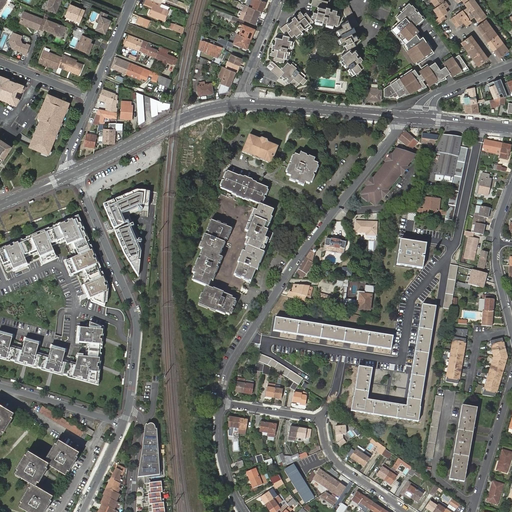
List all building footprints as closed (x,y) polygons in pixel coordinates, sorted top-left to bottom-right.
[(61,0),(50,0),(47,9),(56,13),(60,5),(59,5),(60,1),(61,1),(61,0)] [(160,7),(161,4),(152,0),(146,0),(145,4),(152,7),(151,10),(150,13),(150,14),(156,17),(165,21),(169,11),(160,7)] [(252,0),(250,7),(253,8),(262,11),(262,12),(266,2),(259,0),(252,0)] [(316,18),(315,21),(319,22),(322,23),(323,22),(326,23),(326,24),(329,25),(333,26),(334,24),(335,24),(338,25),(340,15),(336,14),(337,10),(335,10),(333,9),(332,11),(330,10),(330,8),(326,7),(328,2),(321,0),(312,0),(311,5),(314,6),(318,7),(319,7),(318,9),(318,11),(317,13),(314,12),(313,15),(312,18),(316,18)] [(464,10),(467,15),(478,6),(473,0),(463,0),(465,4),(468,7),(464,10)] [(439,17),(435,20),(437,23),(445,18),(443,15),(447,12),(444,8),(448,6),(445,1),(444,2),(436,7),(434,9),(439,17)] [(406,5),(405,6),(400,11),(401,12),(406,8),(411,4),(410,2),(406,5)] [(85,10),(70,4),(65,16),(80,22),(85,10)] [(406,8),(401,12),(396,16),(397,17),(401,21),(392,29),(391,30),(400,39),(401,38),(403,41),(408,36),(410,38),(405,43),(407,47),(406,48),(408,49),(406,50),(409,54),(410,53),(414,58),(412,59),(415,62),(416,62),(417,64),(434,52),(431,48),(427,41),(423,36),(421,37),(420,38),(418,37),(414,40),(412,37),(418,32),(419,31),(414,26),(418,24),(419,22),(424,18),(411,4),(406,8)] [(245,5),(240,19),(256,25),(262,11),(253,8),(250,7),(246,5),(245,5)] [(347,49),(348,49),(356,45),(354,41),(358,39),(356,35),(353,36),(352,33),(356,31),(354,27),(359,25),(348,5),(342,8),(348,21),(341,24),(343,28),(338,30),(340,34),(341,34),(342,37),(340,39),(342,43),(346,41),(347,44),(345,45),(347,49)] [(478,6),(467,15),(470,19),(474,16),(477,20),(479,23),(486,18),(484,15),(478,6)] [(450,18),(456,25),(459,23),(462,21),(465,24),(470,21),(462,10),(450,18)] [(108,14),(101,11),(97,21),(99,22),(96,29),(106,33),(111,20),(106,18),(108,14)] [(36,26),(40,28),(43,19),(24,12),(20,22),(36,28),(36,26)] [(281,28),(285,34),(288,32),(291,36),(293,35),(294,34),(296,36),(300,33),(302,31),(301,30),(304,28),(305,29),(307,27),(310,25),(311,24),(310,23),(311,22),(313,21),(307,13),(305,15),(304,16),(301,12),(299,14),(297,15),(299,17),(297,18),(295,16),(292,18),(293,20),(289,23),(287,25),(286,24),(281,28)] [(401,21),(397,17),(396,18),(398,21),(392,26),(392,29),(401,21)] [(60,25),(44,18),(39,29),(43,30),(44,29),(56,34),(60,25)] [(476,27),(482,34),(491,28),(485,20),(480,24),(476,27)] [(151,31),(152,28),(135,21),(131,29),(149,36),(150,35),(152,36),(153,32),(151,31)] [(184,28),(175,24),(173,29),(173,30),(177,31),(183,34),(184,28)] [(173,30),(161,25),(160,29),(171,34),(173,30)] [(254,30),(254,29),(243,25),(241,31),(239,35),(250,39),(254,30)] [(482,34),(488,42),(497,36),(491,28),(482,34)] [(22,35),(14,32),(10,41),(13,48),(23,52),(22,53),(27,55),(30,45),(26,44),(26,45),(22,44),(20,39),(22,35)] [(247,48),(250,39),(239,35),(238,34),(234,43),(239,45),(240,44),(242,45),(241,46),(242,46),(247,48)] [(125,45),(139,51),(143,40),(129,35),(125,45)] [(275,45),(273,44),(272,48),(275,49),(274,51),(272,51),(271,53),(271,55),(275,56),(274,59),(274,60),(279,61),(281,62),(284,62),(284,59),(286,59),(287,54),(288,52),(287,51),(287,48),(289,48),(289,45),(290,41),(288,40),(288,38),(289,36),(283,35),(282,39),(276,38),(276,40),(275,45)] [(82,43),(79,50),(89,54),(93,44),(91,43),(92,39),(84,36),(82,43)] [(467,50),(476,43),(471,36),(462,42),(467,50)] [(488,42),(493,50),(502,43),(497,36),(488,42)] [(219,37),(217,42),(226,46),(228,46),(231,47),(226,45),(228,41),(219,37)] [(143,40),(139,51),(141,52),(147,54),(150,47),(146,46),(148,43),(148,42),(143,40)] [(218,58),(222,48),(209,43),(204,41),(203,45),(201,50),(205,52),(218,58)] [(482,51),(476,43),(467,50),(473,58),(482,51)] [(502,43),(493,50),(499,57),(502,55),(508,51),(502,43)] [(150,47),(147,54),(156,58),(160,48),(158,47),(156,50),(150,47)] [(160,48),(156,58),(162,60),(164,61),(172,65),(172,64),(176,66),(177,59),(175,58),(167,54),(168,51),(160,48)] [(349,50),(342,56),(343,58),(344,59),(343,60),(345,64),(347,66),(348,65),(350,68),(349,69),(351,71),(354,75),(356,73),(358,76),(363,73),(360,70),(362,69),(366,66),(364,64),(361,60),(363,59),(360,56),(358,58),(356,55),(358,54),(357,52),(355,50),(352,53),(351,52),(349,50)] [(58,66),(62,58),(44,51),(40,60),(48,63),(47,65),(57,69),(58,66)] [(488,59),(482,51),(473,58),(479,66),(487,60),(488,59)] [(231,54),(226,68),(235,72),(237,72),(243,59),(231,54)] [(70,58),(63,55),(62,58),(58,66),(64,68),(80,74),(83,65),(69,59),(70,58)] [(462,70),(467,66),(465,64),(460,56),(459,55),(454,58),(453,57),(450,59),(445,62),(443,63),(445,66),(450,73),(452,76),(454,75),(455,74),(456,73),(462,70)] [(114,67),(127,72),(130,63),(116,57),(111,68),(114,69),(114,67)] [(201,58),(199,64),(205,67),(208,60),(201,58)] [(271,62),(267,67),(279,78),(281,76),(281,75),(283,77),(285,78),(286,77),(288,78),(286,81),(289,83),(291,82),(296,86),(299,83),(300,82),(303,84),(307,80),(304,78),(306,76),(300,71),(299,72),(297,69),(297,68),(295,66),(292,63),(291,63),(291,65),(289,64),(288,62),(283,68),(281,69),(280,69),(272,61),(271,62)] [(384,88),(384,96),(391,97),(394,96),(395,97),(398,95),(399,97),(408,91),(410,93),(414,90),(415,91),(421,86),(423,88),(426,86),(423,81),(421,78),(423,77),(425,79),(429,85),(438,79),(439,81),(442,80),(446,79),(445,76),(440,70),(439,67),(435,62),(432,65),(429,66),(428,65),(423,69),(419,71),(421,74),(419,75),(415,69),(414,70),(413,70),(408,73),(408,74),(401,79),(399,78),(398,79),(391,84),(384,88)] [(127,72),(139,76),(142,78),(145,69),(130,63),(127,72)] [(369,70),(366,78),(370,80),(373,72),(376,65),(372,63),(369,70)] [(440,70),(445,76),(447,75),(450,73),(445,66),(442,68),(440,70)] [(223,79),(221,83),(230,87),(235,72),(226,68),(223,67),(219,77),(223,79)] [(400,77),(401,79),(408,74),(408,73),(413,70),(412,68),(400,77)] [(171,80),(155,73),(152,80),(168,87),(171,80)] [(0,98),(15,105),(18,98),(14,96),(16,90),(20,92),(23,86),(0,76),(0,98)] [(511,95),(511,93),(511,91),(511,90),(511,80),(507,82),(503,84),(501,79),(494,81),(500,97),(505,97),(507,96),(511,95)] [(494,99),(500,97),(494,81),(488,83),(494,97),(494,99)] [(205,84),(199,85),(197,86),(199,96),(214,93),(212,83),(205,84)] [(477,103),(485,101),(484,99),(480,100),(477,101),(476,98),(475,89),(475,87),(466,89),(466,91),(468,91),(469,97),(464,97),(465,104),(470,103),(470,104),(477,103)] [(367,100),(381,101),(381,90),(378,90),(378,89),(371,88),(371,89),(368,89),(367,100)] [(116,102),(118,103),(119,100),(117,100),(117,95),(115,94),(108,91),(103,89),(100,99),(104,100),(112,103),(116,105),(116,102)] [(136,92),(138,125),(145,122),(143,94),(136,92)] [(69,103),(48,95),(39,114),(42,115),(31,142),(47,149),(50,147),(69,103)] [(168,110),(170,108),(171,104),(163,102),(150,97),(151,118),(158,115),(158,112),(162,112),(161,110),(165,110),(168,110)] [(491,108),(499,106),(499,105),(500,97),(494,99),(489,100),(491,108)] [(131,110),(132,110),(132,109),(133,106),(131,106),(131,102),(122,101),(121,118),(126,119),(126,118),(127,118),(127,119),(132,119),(132,115),(132,114),(131,114),(131,110)] [(468,113),(478,114),(477,103),(470,104),(470,103),(465,104),(466,110),(468,110),(468,113)] [(111,117),(117,118),(118,112),(116,112),(114,112),(112,112),(106,110),(99,109),(97,114),(100,115),(99,123),(102,123),(102,121),(103,121),(104,116),(111,118),(111,117)] [(92,123),(99,124),(99,123),(100,115),(97,114),(95,119),(94,119),(92,123)] [(281,122),(277,129),(283,132),(287,126),(281,122)] [(117,123),(116,123),(109,123),(109,129),(104,128),(103,143),(114,143),(115,130),(123,131),(123,123),(117,123)] [(414,139),(405,131),(398,139),(407,147),(406,148),(408,150),(410,148),(410,149),(412,149),(413,148),(418,142),(414,139)] [(85,146),(95,148),(97,135),(87,133),(85,146)] [(421,143),(434,145),(439,136),(422,133),(421,143)] [(259,139),(249,135),(242,152),(253,156),(253,157),(254,158),(258,160),(259,160),(260,159),(271,164),(278,146),(268,142),(267,140),(262,138),(259,139)] [(443,135),(433,153),(440,155),(436,175),(454,178),(460,147),(462,139),(462,137),(443,135)] [(0,162),(11,146),(0,139),(0,162)] [(502,144),(484,140),(482,150),(500,154),(500,153),(502,144)] [(511,145),(502,144),(500,153),(500,154),(498,159),(508,160),(509,155),(511,145)] [(446,215),(446,217),(444,223),(452,224),(467,148),(465,148),(460,147),(451,191),(447,212),(446,215)] [(363,195),(399,149),(397,149),(361,194),(363,195)] [(411,157),(414,154),(413,154),(407,152),(399,149),(363,195),(362,197),(374,206),(375,204),(411,157)] [(294,156),(291,163),(290,166),(292,167),(290,172),(288,171),(287,173),(286,175),(291,176),(290,179),(296,181),(298,182),(304,185),(305,182),(310,184),(310,182),(313,175),(314,173),(317,166),(318,164),(314,162),(315,160),(309,157),(306,156),(300,154),(299,156),(295,154),(294,156)] [(377,205),(413,158),(411,157),(375,204),(377,205)] [(266,230),(271,217),(274,210),(261,205),(261,203),(264,198),(265,195),(267,190),(268,188),(256,183),(256,184),(249,181),(250,179),(246,178),(245,179),(239,177),(239,176),(227,171),(227,173),(224,179),(223,181),(221,186),(220,188),(232,193),(239,195),(238,197),(242,199),(243,197),(249,200),(259,204),(257,209),(257,211),(255,210),(250,222),(249,225),(251,226),(248,232),(246,238),(247,238),(249,239),(246,246),(248,247),(246,253),(243,252),(242,256),(241,259),(239,263),(234,275),(236,275),(241,278),(246,279),(251,282),(259,263),(260,264),(265,253),(263,253),(261,252),(264,247),(265,244),(267,239),(265,238),(267,231),(266,230)] [(482,174),(478,193),(488,195),(491,180),(488,179),(489,175),(482,174)] [(114,229),(115,228),(105,205),(138,192),(150,193),(150,192),(137,191),(104,205),(114,229)] [(138,192),(105,205),(115,228),(114,229),(125,254),(139,277),(142,246),(129,215),(140,210),(148,211),(150,193),(138,192)] [(418,208),(417,212),(420,212),(423,213),(429,213),(429,210),(433,210),(432,214),(438,214),(446,215),(447,212),(439,210),(435,210),(437,199),(425,198),(424,209),(420,209),(418,208)] [(488,218),(489,213),(488,213),(489,208),(477,205),(474,219),(475,219),(485,221),(485,217),(488,218)] [(11,246),(0,250),(0,256),(3,265),(10,262),(14,270),(19,267),(22,266),(27,264),(25,258),(24,256),(37,250),(38,252),(42,262),(47,260),(50,258),(56,256),(52,246),(51,244),(65,238),(65,240),(67,245),(73,243),(79,256),(67,261),(70,266),(71,270),(73,275),(85,270),(90,283),(85,285),(87,291),(88,294),(90,299),(93,298),(94,301),(105,305),(107,286),(78,217),(67,222),(38,234),(11,246)] [(484,230),(485,225),(484,225),(485,221),(475,219),(474,219),(473,224),(475,225),(474,232),(482,234),(483,229),(484,230)] [(204,250),(201,256),(199,260),(196,265),(195,267),(193,273),(194,274),(195,274),(194,277),(195,277),(193,281),(206,286),(203,294),(201,299),(199,304),(208,308),(210,309),(216,311),(225,315),(226,314),(229,315),(230,314),(232,309),(233,307),(235,302),(236,300),(232,298),(232,297),(230,296),(223,293),(213,289),(208,287),(211,281),(214,275),(215,273),(217,267),(218,264),(221,257),(220,257),(218,256),(220,251),(221,248),(224,243),(225,240),(226,240),(231,229),(226,227),(223,225),(220,224),(217,223),(212,221),(207,232),(208,233),(207,236),(206,235),(203,241),(202,243),(200,248),(202,249),(204,250)] [(355,233),(366,233),(366,235),(376,236),(377,223),(355,222),(355,233)] [(478,239),(469,237),(464,258),(474,260),(478,239)] [(337,253),(344,255),(345,249),(346,242),(326,239),(325,246),(324,251),(330,252),(329,255),(337,256),(337,253)] [(398,261),(398,265),(421,268),(422,265),(423,265),(424,257),(422,257),(422,255),(424,255),(426,244),(401,240),(399,251),(401,251),(400,254),(399,253),(397,261),(398,261)] [(316,245),(315,244),(311,250),(305,258),(312,262),(315,252),(316,250),(315,249),(316,245)] [(480,256),(478,267),(484,269),(487,258),(480,256)] [(306,274),(312,262),(305,258),(301,264),(298,269),(306,274)] [(456,276),(458,266),(451,265),(443,308),(451,309),(451,308),(453,293),(454,291),(454,286),(456,280),(456,276)] [(342,277),(353,277),(353,267),(343,267),(342,277)] [(487,274),(472,270),(468,284),(471,285),(483,288),(487,274)] [(84,279),(85,283),(87,282),(84,273),(78,275),(80,281),(84,279)] [(468,284),(458,281),(456,287),(469,290),(471,285),(468,284)] [(289,292),(287,296),(305,301),(306,298),(310,300),(312,291),(308,290),(308,288),(294,284),(292,292),(289,292)] [(332,302),(334,296),(321,292),(319,299),(332,302)] [(358,308),(370,310),(372,295),(360,293),(358,308)] [(482,310),(483,311),(484,311),(493,311),(494,300),(492,300),(493,296),(483,295),(482,310)] [(434,314),(435,306),(423,305),(422,310),(410,386),(406,406),(367,400),(372,368),(360,367),(359,374),(358,373),(356,383),(357,383),(355,397),(354,397),(353,397),(352,410),(355,410),(355,411),(373,414),(373,413),(380,414),(380,415),(389,417),(389,416),(396,417),(396,418),(414,421),(414,419),(418,420),(420,408),(419,408),(418,407),(421,393),(422,393),(423,384),(422,384),(424,370),(426,370),(427,361),(426,360),(428,347),(429,347),(431,337),(430,337),(432,323),(433,323),(435,314),(434,314)] [(483,311),(481,325),(492,326),(493,311),(484,311),(483,311)] [(384,347),(391,348),(393,336),(277,318),(275,318),(274,329),(281,331),(281,332),(290,333),(290,332),(304,334),(304,336),(313,337),(313,336),(328,338),(328,339),(337,341),(337,340),(351,342),(351,343),(360,344),(374,346),(374,347),(383,348),(384,347)] [(102,338),(103,328),(90,323),(89,329),(81,328),(79,343),(90,344),(89,358),(79,357),(77,366),(63,362),(66,352),(52,349),(49,358),(37,355),(39,345),(26,341),(23,351),(10,348),(13,338),(0,334),(0,357),(25,364),(51,371),(97,384),(99,366),(102,338)] [(467,329),(455,327),(446,382),(457,384),(465,335),(466,335),(467,329)] [(500,339),(488,342),(493,362),(483,395),(495,397),(505,363),(500,339)] [(298,385),(299,385),(303,379),(272,359),(260,354),(257,361),(264,364),(268,365),(278,372),(286,377),(289,379),(294,382),(298,385)] [(263,372),(264,365),(256,362),(256,365),(255,371),(263,372)] [(235,392),(243,393),(245,384),(245,380),(245,379),(237,378),(237,382),(235,392)] [(286,387),(290,388),(294,382),(289,379),(289,381),(286,387)] [(245,384),(243,393),(252,394),(253,385),(254,381),(245,380),(245,384)] [(295,390),(298,385),(294,382),(290,388),(295,390)] [(273,398),(275,388),(267,387),(266,396),(273,398)] [(283,390),(275,388),(273,398),(281,399),(283,390)] [(300,404),(306,405),(307,396),(302,395),(302,394),(294,393),(293,402),(300,403),(300,404)] [(426,457),(432,459),(443,397),(436,396),(425,457),(426,457)] [(451,475),(450,474),(449,479),(464,482),(465,478),(464,477),(464,474),(466,474),(467,465),(466,465),(469,449),(470,449),(471,440),(470,440),(473,425),(474,425),(476,416),(474,416),(475,412),(476,412),(477,408),(462,405),(461,410),(462,410),(462,415),(460,415),(459,421),(461,421),(460,426),(458,425),(457,435),(458,435),(457,439),(456,439),(455,445),(456,445),(455,450),(454,450),(453,459),(454,459),(453,464),(452,464),(451,470),(452,470),(451,475)] [(39,412),(81,437),(84,431),(42,406),(39,412)] [(0,436),(13,415),(0,407),(0,436)] [(238,433),(239,428),(240,419),(232,418),(231,427),(230,432),(238,433)] [(240,419),(239,428),(246,429),(248,420),(240,419)] [(259,435),(267,436),(268,433),(269,423),(261,422),(260,431),(259,435)] [(268,433),(267,436),(275,437),(275,434),(277,425),(269,423),(268,433)] [(141,458),(138,477),(144,477),(160,475),(157,428),(155,428),(155,427),(155,426),(155,425),(154,425),(153,424),(151,424),(150,424),(149,424),(148,424),(148,425),(147,426),(147,427),(147,428),(145,429),(143,444),(141,458)] [(343,434),(346,434),(345,425),(335,426),(336,435),(343,434)] [(91,436),(94,432),(87,427),(85,432),(91,436)] [(289,439),(296,440),(297,437),(298,428),(290,427),(289,436),(289,439)] [(357,437),(358,436),(364,432),(360,429),(357,427),(353,431),(357,437)] [(298,428),(297,437),(305,439),(305,437),(309,437),(311,430),(307,429),(298,428)] [(343,434),(336,435),(337,443),(341,449),(347,444),(343,439),(343,434)] [(380,449),(381,446),(382,445),(372,438),(370,442),(380,449)] [(46,464),(48,466),(65,476),(78,454),(59,442),(46,464)] [(350,457),(357,462),(362,454),(355,449),(350,457)] [(381,454),(386,458),(390,452),(385,449),(381,454)] [(497,470),(507,473),(511,454),(511,452),(503,450),(497,470)] [(372,456),(364,451),(362,454),(357,462),(364,466),(370,459),(372,456)] [(291,457),(284,457),(287,465),(300,459),(298,453),(291,457)] [(35,488),(48,466),(46,464),(28,454),(15,476),(32,486),(35,488)] [(411,469),(412,467),(399,458),(397,461),(401,463),(410,470),(411,469)] [(235,463),(237,469),(244,467),(242,461),(235,463)] [(389,472),(384,480),(391,485),(398,475),(395,472),(401,463),(397,461),(391,469),(389,472)] [(116,468),(111,478),(119,482),(121,476),(120,475),(122,470),(124,471),(126,467),(120,464),(117,469),(116,468)] [(294,464),(284,470),(305,504),(314,498),(294,464)] [(377,475),(384,480),(389,472),(391,469),(384,464),(382,467),(377,475)] [(415,474),(416,471),(412,467),(411,469),(410,470),(408,474),(411,476),(412,477),(415,474)] [(247,472),(250,480),(259,477),(263,475),(262,472),(258,474),(255,468),(247,472)] [(319,469),(316,474),(317,475),(314,479),(330,490),(337,481),(320,469),(319,469)] [(425,477),(422,475),(416,471),(415,474),(417,475),(423,479),(425,477)] [(259,477),(250,480),(252,485),(253,488),(255,488),(257,487),(262,485),(267,483),(263,475),(259,477)] [(270,479),(272,484),(280,480),(281,479),(279,475),(270,479)] [(111,478),(107,487),(117,491),(121,483),(119,482),(111,478)] [(280,480),(272,484),(275,489),(283,484),(280,480)] [(340,483),(337,481),(330,490),(326,492),(319,497),(322,498),(333,506),(337,500),(335,498),(337,495),(339,497),(346,487),(340,483)] [(487,501),(497,504),(503,484),(493,481),(487,501)] [(163,492),(161,482),(149,483),(149,486),(146,486),(147,491),(150,490),(150,493),(148,493),(148,497),(145,497),(146,502),(149,501),(149,504),(151,504),(152,507),(148,507),(149,511),(152,511),(164,511),(164,503),(162,503),(160,492),(163,492)] [(249,486),(252,495),(256,493),(259,492),(257,487),(255,488),(253,488),(252,485),(249,486)] [(404,493),(411,498),(416,490),(410,486),(410,485),(404,493)] [(429,494),(433,496),(439,488),(436,485),(432,491),(432,490),(429,494)] [(43,511),(52,498),(35,488),(32,486),(19,508),(26,511),(43,511)] [(117,491),(107,487),(103,495),(105,496),(115,501),(119,492),(117,491)] [(260,497),(265,505),(273,499),(277,497),(272,489),(268,492),(260,497)] [(416,490),(411,498),(418,502),(423,494),(416,490)] [(360,502),(363,496),(357,492),(352,500),(358,504),(360,502)] [(283,501),(287,504),(293,498),(290,495),(283,501)] [(101,503),(102,504),(113,509),(117,502),(115,501),(105,496),(101,503)] [(273,499),(265,505),(270,511),(278,506),(277,505),(282,502),(278,496),(277,497),(273,499)] [(373,503),(363,496),(360,502),(358,504),(357,505),(363,509),(365,506),(366,507),(369,508),(370,507),(373,503)] [(293,498),(287,504),(291,507),(294,504),(295,506),(297,504),(295,503),(296,502),(293,498)] [(457,509),(460,504),(452,500),(450,504),(457,509)] [(433,511),(443,511),(445,509),(447,507),(440,502),(438,505),(438,504),(433,511)] [(342,503),(336,511),(337,511),(343,511),(347,507),(342,503)] [(379,511),(382,509),(373,503),(370,507),(369,508),(372,510),(374,511),(379,511)]
